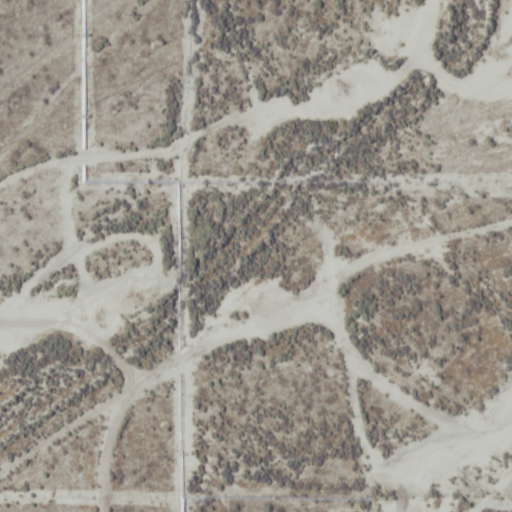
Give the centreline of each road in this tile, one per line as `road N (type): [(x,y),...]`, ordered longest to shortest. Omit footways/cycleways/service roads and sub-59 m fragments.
road 1 (residential): [(511,427),(444,420),(383,383),(352,347),(333,308),(331,253),(272,109),(215,0)]
road 2 (residential): [(333,308),(213,348),(132,397),(110,451),(105,511)]
road 3 (residential): [(375,511),(368,446),(333,308)]
